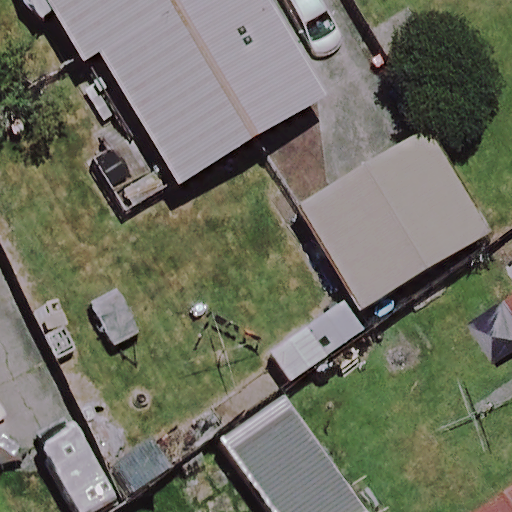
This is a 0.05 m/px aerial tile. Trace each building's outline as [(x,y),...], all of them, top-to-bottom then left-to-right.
[(314,114),(248,0),(31,0),(71,69),(89,59),(170,198),(314,114)] [(476,247),(415,144),(289,219),(351,322),(476,247)] [(511,268),(491,283),(511,314),(511,268)] [(349,511),(274,410),(213,455),(254,511),(349,511)] [(511,511),(511,474),(466,511),(511,511)]
